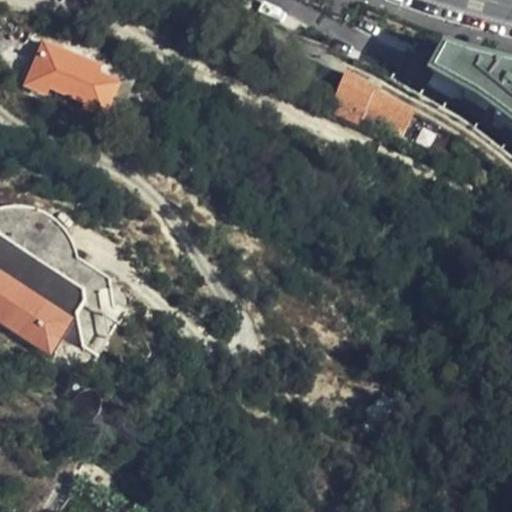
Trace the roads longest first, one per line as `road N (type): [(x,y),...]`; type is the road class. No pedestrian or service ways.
road 1 (unknown): [(34,0),(274,111),(511,204)]
road 2 (unknown): [(255,352),(211,266),(158,197),(126,169),(36,130),(0,102)]
road 3 (unknown): [(511,169),(435,112),(365,74),(259,36),(239,22),(233,0)]
